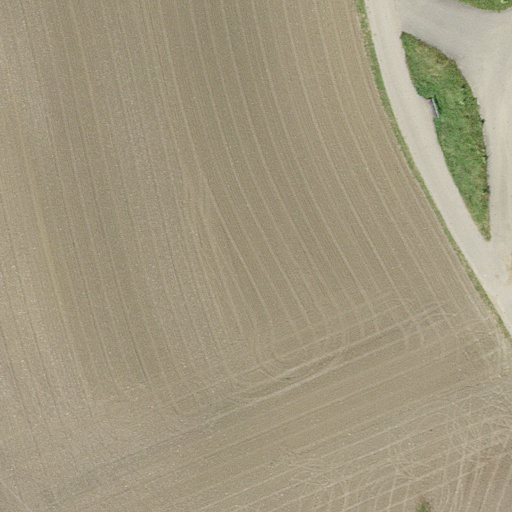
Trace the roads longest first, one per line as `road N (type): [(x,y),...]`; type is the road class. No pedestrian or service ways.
road 1 (track): [(511,320),(470,258),(373,0)]
road 2 (track): [(511,241),(501,68),(511,33)]
